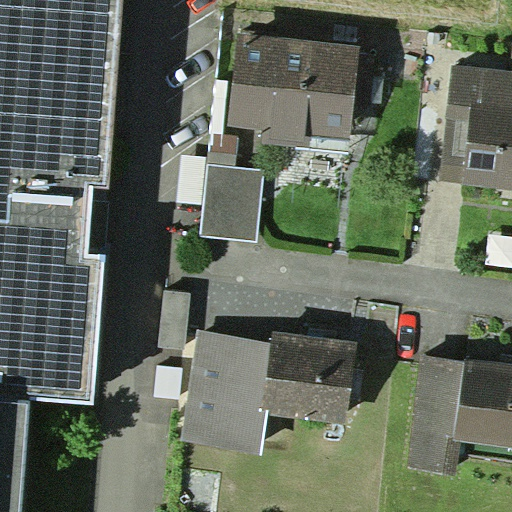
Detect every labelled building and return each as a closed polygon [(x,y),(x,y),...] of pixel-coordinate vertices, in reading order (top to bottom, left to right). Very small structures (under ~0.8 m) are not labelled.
[(93,404),(123,0),(0,0),(0,511),(21,511),(31,399),(93,404)] [(311,135),(351,139),(360,44),(237,33),(229,125),(263,128),(262,142),(310,147),(311,135)] [(440,180),(511,188),(511,70),(453,64),(440,180)] [(239,135),(211,132),(209,157),(208,163),(236,166),(239,135)] [(208,163),(209,157),(182,155),(178,202),(204,204),(208,163)] [(236,166),(208,163),(204,204),(202,235),(258,240),(265,169),(236,166)] [(347,423),(359,341),(273,329),(271,341),(261,407),(268,408),(268,412),(347,423)] [(261,407),(271,341),(197,330),(181,442),(262,453),(268,412),(268,408),(261,407)] [(456,438),(466,360),(423,354),(407,466),(457,473),(462,439),(456,438)] [(511,362),(467,357),(466,360),(456,438),(462,439),(511,445),(511,362)]
